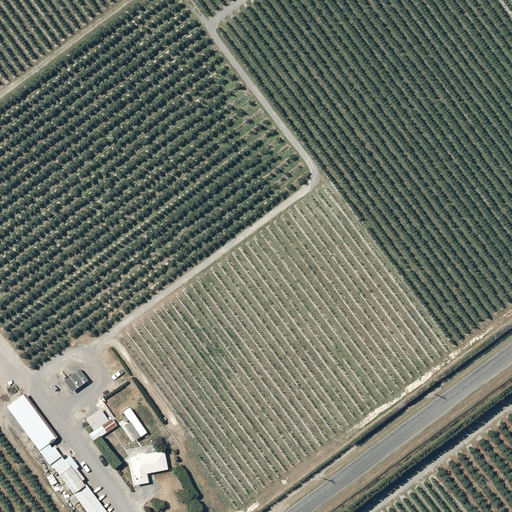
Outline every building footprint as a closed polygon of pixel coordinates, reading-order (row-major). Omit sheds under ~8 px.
[(85,383),(76,371),(64,379),(73,391),(85,383)] [(54,439),(22,395),(6,407),(41,455),(50,449),(46,445),(54,439)] [(148,432),(130,407),(123,412),(129,421),(123,425),(135,441),(148,432)] [(94,430),(110,419),(101,408),(86,419),(94,430)] [(93,442),(116,425),(111,418),(110,419),(94,430),(88,435),(93,442)] [(168,468),(164,450),(130,458),(137,485),(149,482),(147,473),(168,468)] [(52,468),(73,496),(85,486),(86,485),(74,469),(76,467),(68,456),(52,468)] [(104,511),(85,486),(73,496),(85,511),(104,511)]
